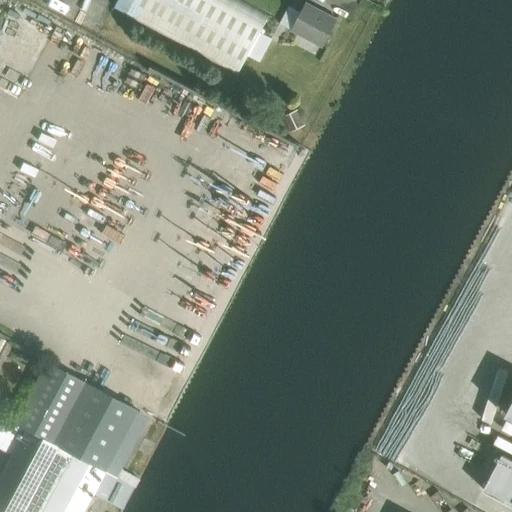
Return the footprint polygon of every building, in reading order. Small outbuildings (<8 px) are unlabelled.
[(269,16),(238,0),(119,0),(114,10),(237,76),(269,16)] [(308,3),(292,33),(320,48),(336,18),(308,3)] [(12,5),(0,27),(0,88),(17,98),(55,29),(12,5)] [(263,219),(293,146),(296,148),(298,143),(234,116),(202,194),(263,219)] [(13,422),(104,470),(137,409),(46,360),(13,422)] [(0,449),(10,455),(0,473),(0,511),(81,511),(104,470),(13,422),(0,415),(0,449)] [(511,457),(503,452),(483,489),(511,504),(511,457)] [(116,477),(104,499),(121,508),(133,486),(117,477),(116,477)]
